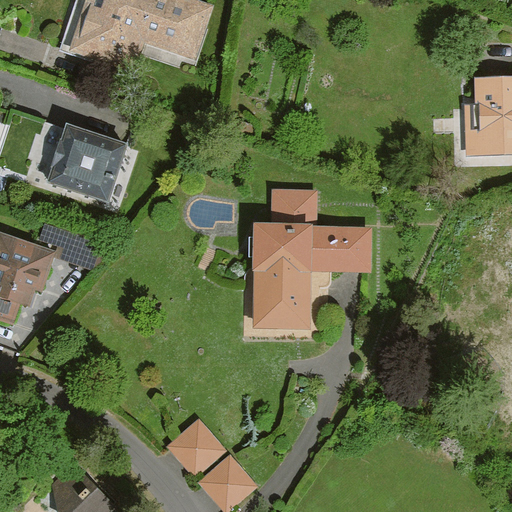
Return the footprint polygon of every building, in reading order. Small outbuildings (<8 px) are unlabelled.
[(193,0),(93,0),(75,55),(127,71),(136,42),(192,60),(210,6),(193,0)] [(511,157),(511,82),(481,83),(481,109),(470,109),(471,159),(511,157)] [(125,147),(59,126),(41,185),(106,205),(125,147)] [(366,268),(367,228),(313,228),(314,191),(272,191),(272,223),(252,223),(251,323),(303,324),(304,268),(366,268)] [(0,244),(0,319),(16,325),(22,305),(33,308),(39,290),(45,293),(57,256),(96,269),(115,249),(50,228),(41,252),(5,240),(3,245),(0,244)] [(199,419),(170,445),(182,459),(196,474),(225,449),(199,419)] [(230,456),(201,481),(214,496),(227,511),(256,485),(230,456)] [(119,511),(74,466),(55,483),(61,511),(119,511)]
